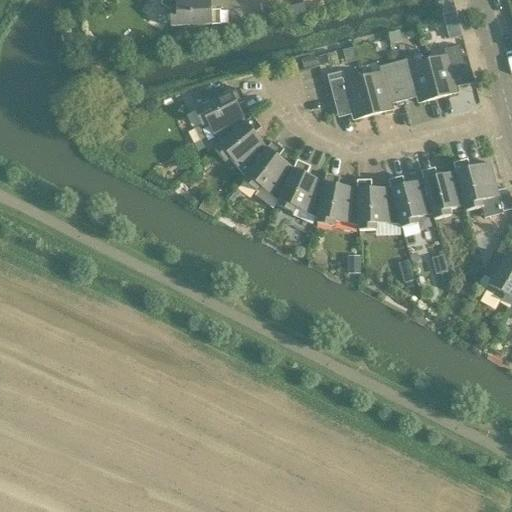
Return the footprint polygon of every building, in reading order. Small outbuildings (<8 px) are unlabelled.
[(161,0),(161,6),(170,12),(171,28),(220,25),(220,12),(211,12),(210,0),(161,0)] [(288,9),(290,18),(305,14),(303,5),(288,9)] [(462,38),(458,25),(451,27),(447,34),(448,41),(462,38)] [(389,34),(392,44),(402,42),(400,31),(389,34)] [(445,57),(427,61),(438,99),(457,94),(456,88),(469,85),(459,47),(444,51),(445,57)] [(314,55),(300,59),(302,68),(316,64),(314,55)] [(418,105),(438,99),(427,61),(410,66),(409,60),(394,64),(404,102),(417,99),(418,105)] [(391,105),(404,102),(394,64),(379,68),(380,74),(363,78),(373,116),(392,111),(391,105)] [(84,70),(81,82),(96,86),(98,74),(84,70)] [(353,122),(373,116),(363,78),(345,83),(343,72),(327,76),(337,115),(350,111),(353,122)] [(203,91),(207,99),(217,94),(213,86),(203,91)] [(207,125),(218,147),(246,124),(246,123),(237,106),(244,102),(238,90),(194,112),(202,127),(207,125)] [(252,118),(246,123),(246,124),(218,147),(214,150),(225,163),(230,159),(245,178),(246,179),(267,150),(267,149),(254,134),(261,129),(252,118)] [(272,143),(267,149),(267,150),(246,179),(245,178),(242,182),(256,193),(259,188),(279,203),(294,170),(278,158),(283,151),(272,143)] [(454,165),(456,173),(465,207),(464,207),(466,213),(483,208),(481,202),(498,198),(489,164),(469,169),(467,161),(454,165)] [(279,203),(277,207),(292,215),(295,209),(318,219),(325,184),(324,184),(306,176),(309,168),(297,162),(294,170),(279,203)] [(449,211),(464,207),(465,207),(456,173),(436,178),(434,170),(421,173),(423,181),(424,181),(433,215),(432,215),(434,221),(450,217),(449,211)] [(326,176),(324,184),(325,184),(318,219),(316,224),(333,228),(334,222),(358,227),(359,227),(358,191),(357,191),(338,187),(339,178),(326,176)] [(416,219),(432,215),(433,215),(424,181),(423,181),(404,186),(402,178),(389,182),(391,190),(392,190),(400,225),(401,230),(418,225),(416,219)] [(375,225),(400,225),(392,190),(391,190),(371,190),(371,182),(357,182),(357,191),(358,191),(359,227),(358,227),(358,232),(376,231),(375,225)] [(205,200),(199,210),(212,218),(218,208),(205,200)] [(511,300),(511,259),(506,256),(485,292),(501,301),(504,296),(511,300)] [(414,281),(411,271),(401,274),(404,284),(414,281)] [(448,273),(441,275),(442,282),(449,281),(448,273)]
